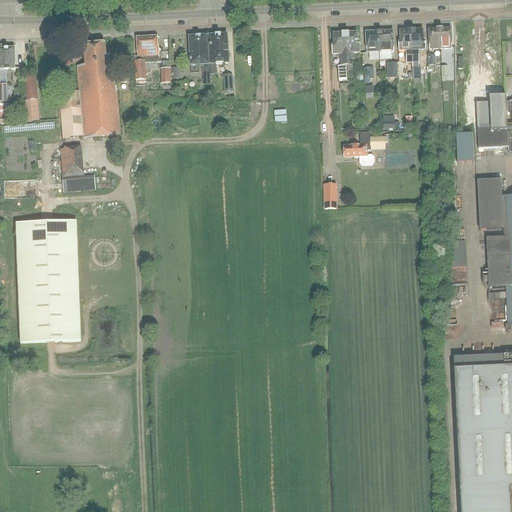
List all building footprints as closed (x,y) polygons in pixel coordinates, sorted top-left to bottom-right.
[(451,29),(439,30),(440,50),(452,49),(451,29)] [(440,50),(439,30),(428,30),(429,50),(440,50)] [(400,42),(398,42),(398,51),(405,51),(406,74),(413,73),(413,68),(413,63),(412,31),(399,31),(400,42)] [(422,31),(412,31),(413,63),(418,63),(418,51),(425,50),(425,41),(423,42),(422,31)] [(366,53),(379,53),(379,45),(382,44),(381,32),(366,33),(366,53)] [(379,53),(391,52),(393,52),(392,32),(381,32),(382,44),(379,45),(379,53)] [(347,75),(347,67),(345,34),(333,35),(334,46),(331,47),(332,55),(341,55),(341,67),(338,67),(339,82),(349,81),(349,75),(347,75)] [(345,34),(347,67),(352,67),(351,60),(354,60),(354,54),(360,54),(360,45),(357,45),(357,34),(345,34)] [(211,75),(217,75),(216,66),(229,65),(227,36),(209,37),(211,75)] [(146,63),(159,63),(158,49),(157,49),(157,37),(145,38),(146,63)] [(204,85),(210,85),(207,37),(189,38),(190,66),(203,66),(204,85)] [(146,63),(145,38),(137,38),(138,65),(134,65),(135,83),(146,83),(145,71),(145,63),(146,63)] [(79,93),(59,95),(62,139),(83,137),(83,139),(120,136),(116,87),(115,87),(114,84),(114,79),(113,69),(111,69),(110,55),(106,56),(105,43),(83,45),(85,66),(77,67),(79,93)] [(0,69),(15,70),(14,49),(0,49),(0,69)] [(364,68),(364,79),(369,79),(374,79),(373,68),(364,68)] [(170,69),(160,70),(161,85),(171,84),(170,69)] [(23,102),(23,109),(24,122),(39,121),(35,76),(25,76),(27,101),(23,102)] [(232,76),(223,77),(224,93),(233,92),(232,76)] [(489,103),(476,104),(477,129),(478,150),(508,148),(508,153),(511,152),(511,102),(506,102),(506,97),(505,97),(505,98),(490,98),(490,97),(489,97),(489,103)] [(0,124),(8,124),(8,103),(7,103),(0,102),(0,124)] [(383,117),(384,129),(394,129),(393,117),(383,117)] [(359,134),(360,146),(343,147),(343,149),(342,149),(343,154),(344,154),(344,158),(359,158),(360,164),(362,166),(372,166),(374,164),(373,159),(371,156),(367,157),(367,151),(371,150),(370,143),(384,142),(384,138),(370,139),(370,134),(359,134)] [(475,153),(474,134),(456,134),(457,154),(457,165),(475,164),(475,153)] [(81,148),(60,149),(63,179),(62,179),(64,193),(95,190),(94,177),(84,178),(81,148)] [(511,511),(511,196),(502,197),(502,180),(477,181),(480,231),(504,230),(504,238),(487,239),(487,256),(487,258),(489,288),(506,287),(506,293),(488,294),(488,300),(507,299),(508,326),(511,325),(511,362),(458,365),(465,511),(511,511)] [(324,210),(336,210),(336,186),(324,186),(324,210)] [(76,222),(16,225),(20,345),(81,343),(76,222)]
